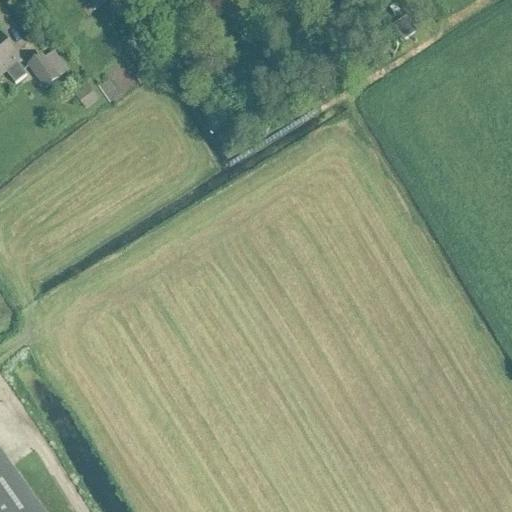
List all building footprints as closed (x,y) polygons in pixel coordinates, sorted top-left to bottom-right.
[(87,0),(97,13),(114,0),(87,0)] [(407,21),(392,30),(402,45),(416,35),(407,21)] [(0,43),(0,78),(5,74),(16,87),(27,79),(0,43)] [(44,57),(28,67),(46,92),(61,81),(44,57)] [(141,85),(150,78),(144,71),(135,77),(141,85)] [(76,99),(86,112),(100,102),(84,81),(78,85),(85,93),(76,99)] [(0,511),(38,511),(0,458),(0,511)]
